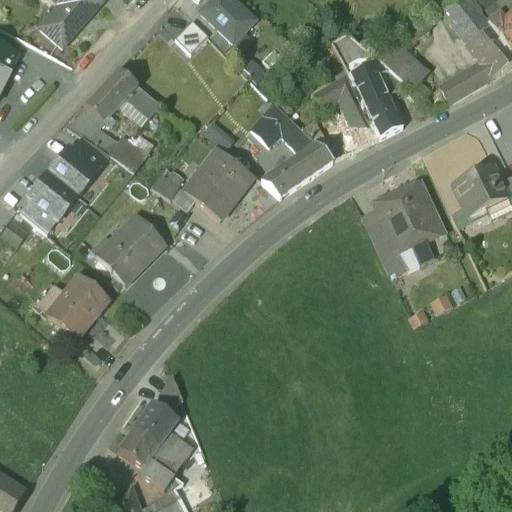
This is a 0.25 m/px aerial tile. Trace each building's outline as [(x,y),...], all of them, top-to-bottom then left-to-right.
[(92,0),(61,0),(65,3),(39,33),(61,53),(101,8),(96,3),(92,0)] [(226,0),(216,0),(200,17),(232,48),(253,26),(226,0)] [(479,17),(465,0),(456,0),(438,13),(465,48),(488,29),(479,17)] [(511,16),(507,21),(494,5),(479,17),(488,29),(510,56),(511,53),(511,16)] [(398,41),(404,51),(431,32),(425,23),(398,41)] [(207,41),(192,25),(183,34),(199,49),(207,41)] [(488,29),(465,48),(480,67),(492,82),(511,68),(511,59),(510,56),(488,29)] [(199,49),(183,34),(174,45),(190,59),(199,49)] [(371,60),(346,38),(330,47),(348,79),(348,78),(375,63),(371,60)] [(423,80),(391,46),(371,60),(375,63),(386,74),(404,89),(409,93),(416,86),(423,80)] [(0,95),(1,96),(10,78),(8,77),(17,60),(0,51),(0,95)] [(386,98),(377,79),(386,74),(375,63),(348,78),(369,123),(378,143),(401,131),(386,98)] [(480,67),(437,91),(449,107),(492,82),(480,67)] [(386,74),(377,79),(386,98),(404,89),(386,74)] [(136,92),(118,76),(84,113),(102,129),(124,105),(136,92)] [(348,79),(327,90),(336,105),(339,103),(355,94),(348,78),(348,79)] [(416,86),(409,93),(419,103),(426,95),(416,86)] [(336,105),(327,90),(313,99),(321,114),(336,105)] [(159,111),(136,92),(124,105),(148,124),(159,111)] [(369,123),(355,94),(339,103),(352,131),(353,131),(369,123)] [(293,126),(273,107),(228,158),(243,171),(281,139),(293,126)] [(96,135),(76,121),(66,133),(83,145),(86,147),(96,135)] [(325,144),(314,125),(301,134),(315,149),(332,165),(378,143),(369,123),(353,131),(352,131),(325,144)] [(301,134),(293,126),(281,139),(300,159),(315,149),(301,134)] [(220,147),(225,137),(209,128),(204,138),(220,147)] [(115,148),(96,135),(86,147),(106,161),(115,148)] [(146,160),(120,142),(115,148),(106,161),(109,163),(133,179),(146,160)] [(71,159),(96,179),(109,163),(106,161),(86,147),(83,145),(71,159)] [(300,159),(261,186),(278,201),(332,165),(315,149),(300,159)] [(253,181),(217,153),(183,196),(219,224),(253,181)] [(76,203),(96,179),(71,159),(69,156),(49,181),(76,203)] [(491,170),(451,188),(463,213),(470,227),(487,219),(485,214),(506,204),(507,203),(499,187),(491,170)] [(150,191),(170,205),(179,192),(161,178),(150,191)] [(56,227),(76,203),(49,181),(29,205),(30,205),(56,227)] [(511,184),(510,181),(499,187),(507,203),(506,204),(509,209),(511,207),(511,184)] [(414,189),(372,209),(389,245),(396,260),(398,259),(438,240),(414,189)] [(46,240),(56,227),(30,205),(19,218),(46,240)] [(463,213),(450,219),(457,233),(470,227),(463,213)] [(136,220),(95,260),(123,288),(164,248),(136,220)] [(1,238),(17,250),(25,238),(9,226),(1,238)] [(389,245),(375,252),(387,279),(404,271),(398,259),(396,260),(389,245)] [(0,257),(0,269),(3,272),(9,264),(0,257)] [(107,305),(77,281),(46,319),(76,343),(107,305)] [(447,298),(430,305),(434,317),(452,310),(447,298)] [(176,393),(171,379),(158,398),(174,409),(176,393)] [(152,407),(134,433),(158,451),(165,442),(176,425),(152,407)] [(158,451),(134,433),(118,455),(142,472),(138,477),(163,494),(172,481),(149,464),(158,451)] [(158,451),(149,464),(172,481),(181,468),(191,475),(197,466),(188,458),(191,454),(179,446),(176,449),(171,446),(165,442),(158,451)] [(201,474),(173,493),(179,502),(185,511),(213,493),(201,474)] [(0,511),(14,511),(25,494),(0,477),(0,511)] [(139,511),(131,489),(119,506),(121,511),(139,511)] [(185,511),(179,502),(160,511),(185,511)]
